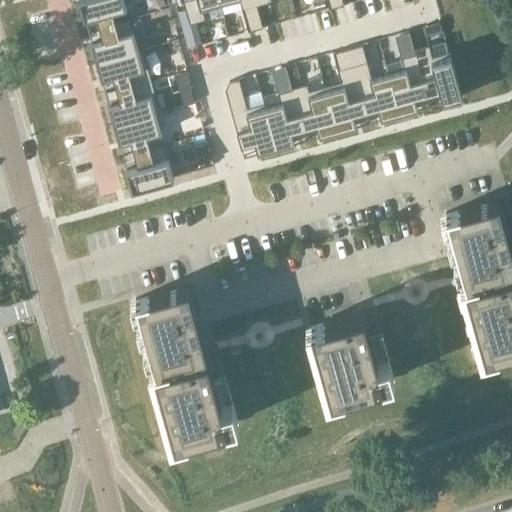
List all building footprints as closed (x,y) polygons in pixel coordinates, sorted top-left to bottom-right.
[(123,0),(79,0),(84,16),(95,13),(98,26),(114,21),(111,9),(125,5),(123,0)] [(182,0),(189,23),(204,18),(201,7),(219,2),(218,0),(182,0)] [(218,0),(219,2),(225,0),(238,0),(247,30),(262,26),(256,4),(254,0),(218,0)] [(102,39),(91,42),(96,60),(137,49),(137,48),(128,17),(114,21),(98,26),(102,39)] [(362,43),(347,47),(364,111),(377,108),(380,119),(398,113),(387,72),(371,77),(362,43)] [(428,44),(412,48),(414,53),(415,52),(426,94),(439,90),(442,101),(461,96),(448,50),(431,55),(428,44)] [(137,49),(96,60),(101,79),(112,76),(116,89),(151,79),(142,47),(137,48),(137,49)] [(340,80),(324,85),(337,131),(355,126),(352,115),(364,111),(347,47),(332,52),(340,80)] [(403,68),(387,72),(398,113),(417,108),(414,97),(426,94),(415,52),(414,53),(400,56),(403,68)] [(228,80),(224,88),(240,146),(254,142),(257,153),(275,148),(264,107),(264,106),(263,102),(246,107),(238,78),(228,80)] [(119,102),(108,105),(114,124),(155,112),(155,113),(160,112),(151,79),(116,89),(119,102)] [(306,83),(290,87),(291,88),(292,88),(303,128),(315,125),(318,136),(337,131),(324,85),(308,89),(306,83)] [(264,106),(264,107),(275,148),(293,143),(290,132),(303,128),(292,88),(291,88),(277,92),(280,102),(264,106)] [(155,112),(114,124),(119,143),(130,140),(133,152),(149,148),(149,147),(146,135),(160,131),(155,113),(155,112)] [(137,165),(126,168),(131,188),(173,176),(163,143),(149,147),(149,148),(133,152),(137,165)] [(511,279),(490,199),(445,212),(484,353),(511,345),(511,279)] [(179,285),(135,298),(174,439),(237,422),(231,403),(225,404),(221,390),(209,393),(179,285)] [(355,311),(310,324),(330,396),(393,378),(387,359),(381,361),(377,347),(365,350),(355,311)]
